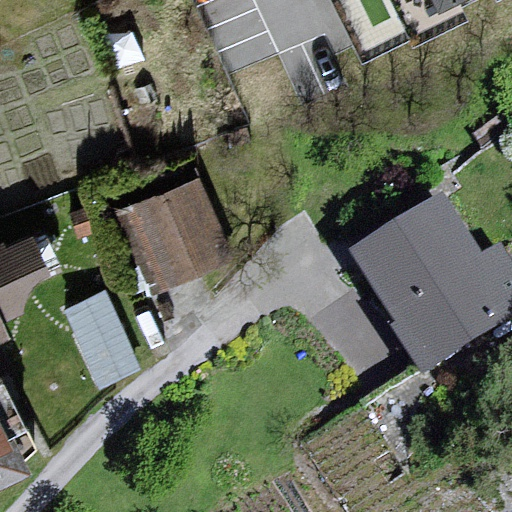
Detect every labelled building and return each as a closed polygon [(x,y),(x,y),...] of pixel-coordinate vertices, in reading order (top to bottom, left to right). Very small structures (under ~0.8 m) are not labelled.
[(495,0),(394,0),(412,38),(495,0)] [(195,183),(115,218),(151,304),(213,276),(209,255),(230,247),(195,183)] [(445,206),(348,266),(420,387),(511,327),(511,270),(501,253),(480,267),(445,206)] [(31,244),(0,256),(0,350),(6,348),(15,306),(26,289),(50,280),(31,244)] [(106,298),(59,316),(97,405),(144,379),(106,298)] [(0,440),(0,487),(17,480),(0,440)]
